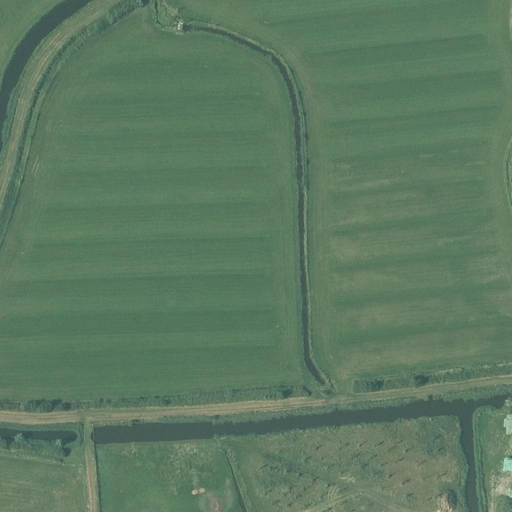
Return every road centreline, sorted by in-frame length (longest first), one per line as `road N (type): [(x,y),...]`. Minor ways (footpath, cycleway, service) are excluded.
road 1 (track): [(87,418),(511,377)]
road 2 (track): [(115,0),(70,29),(38,68),(0,198)]
road 3 (track): [(93,511),(87,418),(0,419)]
